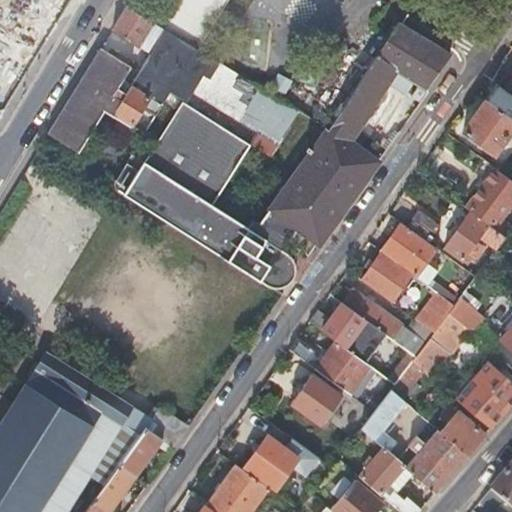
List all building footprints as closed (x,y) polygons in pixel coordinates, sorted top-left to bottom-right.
[(190,44),(217,0),(172,0),(158,23),(165,28),(190,44)] [(152,20),(126,4),(112,28),(137,44),(152,20)] [(449,55),(397,23),(326,129),(257,223),(292,245),(301,232),(318,244),(377,161),(358,147),(361,142),(352,135),(387,82),(405,93),(413,80),(421,85),(412,98),(419,103),(447,64),(449,55)] [(209,78),(219,62),(190,44),(165,28),(121,99),(113,94),(130,66),(100,47),(49,131),(78,150),(104,108),(143,132),(169,90),(187,101),(203,74),(209,78)] [(291,97),(297,84),(277,74),(271,86),(291,97)] [(492,91),(486,100),(511,118),(511,95),(492,81),(488,87),(492,91)] [(405,122),(419,103),(412,98),(405,93),(392,112),(405,122)] [(292,245),(257,223),(243,245),(202,219),(249,142),(181,100),(142,159),(131,152),(110,184),(264,285),(275,270),(282,275),(292,261),(300,250),(292,245)] [(511,129),(511,118),(486,100),(463,131),(494,154),(511,129)] [(385,151),(400,130),(386,120),(371,141),(385,151)] [(467,177),(447,163),(438,175),(458,190),(467,177)] [(494,228),(505,236),(511,227),(511,225),(501,218),(511,203),(511,179),(495,167),(466,208),(488,224),(494,228)] [(498,246),(505,236),(494,228),(488,224),(487,226),(469,213),(444,247),(467,264),(471,259),(466,255),(482,234),(498,246)] [(406,225),(426,240),(434,230),(413,215),(406,225)] [(385,255),(411,274),(414,276),(435,247),(426,240),(406,225),(402,223),(380,251),(385,255)] [(361,279),(391,301),(411,274),(385,255),(380,251),(361,279)] [(463,282),(470,273),(451,259),(445,268),(463,282)] [(275,270),(264,285),(266,286),(269,288),(273,288),(276,289),(279,288),(285,286),(290,282),(292,279),(293,276),(294,273),(294,270),(294,266),(292,261),(282,275),(275,270)] [(458,297),(477,310),(489,292),(470,279),(458,297)] [(353,288),(342,302),(383,332),(393,339),(403,325),(353,288)] [(447,313),(468,331),(480,318),(457,299),(447,313)] [(318,308),(309,320),(335,339),(363,360),(383,332),(342,302),(330,318),(318,308)] [(411,360),(423,370),(431,377),(468,331),(447,313),(411,360)] [(511,349),(511,325),(500,339),(511,349)] [(296,338),(288,349),(298,356),(306,345),(296,338)] [(335,339),(315,368),(327,376),(335,382),(349,392),(370,365),(363,360),(335,339)] [(65,511),(90,473),(131,407),(45,351),(0,423),(0,511),(65,511)] [(394,383),(390,388),(401,398),(423,370),(411,360),(394,383)] [(457,399),(490,427),(511,402),(511,383),(487,362),(476,375),(477,376),(457,399)] [(335,382),(327,376),(324,381),(312,372),(290,402),(320,424),(342,394),(332,387),(335,382)] [(390,388),(360,427),(389,451),(394,444),(382,432),(406,402),(401,398),(390,388)] [(145,427),(150,419),(131,407),(90,473),(104,483),(118,464),(145,427)] [(172,447),(185,429),(155,410),(150,419),(145,427),(161,439),(172,447)] [(440,430),(468,454),(485,433),(457,410),(440,430)] [(134,475),(161,439),(145,427),(118,464),(134,475)] [(338,457),(402,511),(417,511),(422,507),(406,494),(404,497),(393,487),(409,468),(405,465),(389,451),(360,427),(338,457)] [(409,468),(436,491),(468,454),(440,430),(436,427),(424,442),(416,435),(408,445),(416,452),(405,465),(409,468)] [(296,457),(266,435),(244,465),(275,487),(296,457)] [(331,466),(309,450),(300,462),(321,478),(331,466)] [(205,503),(217,511),(248,511),(267,486),(234,462),(205,503)] [(511,463),(490,489),(504,501),(511,508),(511,463)] [(108,510),(134,475),(118,464),(104,483),(92,499),(108,510)] [(104,483),(90,473),(65,511),(83,511),(92,499),(104,483)] [(334,511),(376,511),(384,504),(354,479),(329,508),(334,511)] [(511,511),(511,508),(504,501),(490,489),(480,500),(493,511),(511,511)] [(106,511),(108,510),(92,499),(83,511),(106,511)] [(217,511),(205,503),(198,511),(217,511)]
